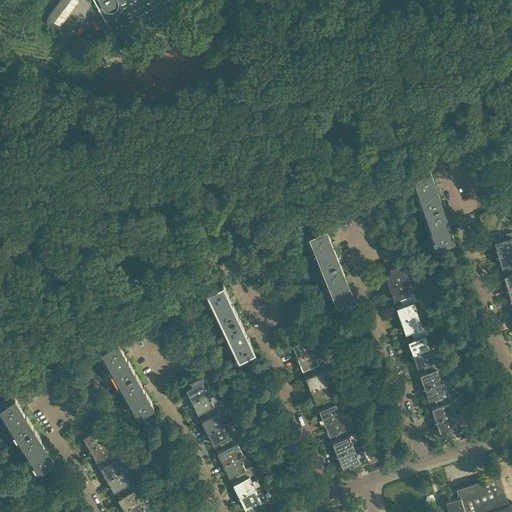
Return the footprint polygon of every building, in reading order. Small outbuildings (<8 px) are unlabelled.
[(58,29),(78,2),(76,0),(59,0),(60,0),(49,15),(45,20),(58,29)] [(181,0),(93,0),(97,7),(120,50),(120,49),(117,44),(149,27),(185,8),(188,14),(189,14),(181,0)] [(222,0),(223,0),(228,6),(230,9),(231,11),(231,13),(232,15),(232,18),(230,21),(230,23),(230,25),(230,27),(231,29),(232,31),(233,33),(234,34),(236,36),(237,37),(239,37),(240,36),(242,36),(244,33),(245,32),(248,26),(251,22),(252,21),(253,20),(255,19),(258,18),(260,18),(261,17),(262,17),(263,16),(265,13),(267,9),(268,6),(268,4),(268,2),(267,0),(266,0),(222,0)] [(474,165),(476,171),(487,166),(485,161),(474,165)] [(489,172),(487,166),(476,171),(478,176),(489,172)] [(410,177),(416,194),(436,188),(429,170),(410,177)] [(478,176),(480,182),(491,178),(489,172),(478,176)] [(493,184),(491,178),(480,182),(482,188),(493,184)] [(482,188),(484,194),(495,190),(493,184),(482,188)] [(442,205),(436,188),(416,194),(422,212),(442,205)] [(497,195),(495,190),(484,194),(486,199),(497,195)] [(486,199),(488,205),(499,201),(497,195),(486,199)] [(422,212),(428,229),(447,222),(442,205),(422,212)] [(379,217),(371,220),(368,221),(370,226),(381,222),(379,217)] [(384,228),(381,222),(370,226),(372,232),(384,228)] [(454,239),(447,222),(428,229),(434,246),(454,239)] [(306,234),(312,252),(331,245),(325,228),(306,234)] [(372,232),(375,238),(386,234),(384,228),(372,232)] [(497,254),(511,250),(511,240),(511,237),(511,236),(511,231),(499,235),(500,239),(494,241),(497,254)] [(388,239),(386,234),(375,238),(377,243),(388,239)] [(377,243),(379,249),(391,245),(388,239),(377,243)] [(312,252),(317,269),(337,262),(331,245),(312,252)] [(393,250),(391,245),(379,249),(381,255),(393,250)] [(381,255),(384,261),(395,256),(393,250),(381,255)] [(511,250),(497,254),(501,267),(507,266),(508,270),(511,268),(511,250)] [(317,269),(323,286),(343,280),(337,262),(317,269)] [(384,274),(389,286),(409,279),(403,263),(389,268),(390,272),(384,274)] [(511,268),(508,270),(509,274),(503,275),(507,288),(511,286),(511,268)] [(411,285),(409,279),(389,286),(393,300),(399,297),(400,301),(414,296),(413,292),(410,293),(410,292),(413,291),(412,290),(414,290),(412,284),(411,285)] [(282,284),(280,280),(269,285),(271,289),(282,284)] [(349,297),(343,280),(323,286),(329,304),(349,297)] [(203,292),(211,309),(230,300),(222,283),(203,292)] [(285,290),(282,284),(271,289),(274,295),(285,290)] [(274,295),(276,301),(283,297),(287,295),(285,290),(274,295)] [(290,301),(287,295),(283,297),(276,301),(279,306),(290,301)] [(396,307),(400,319),(417,313),(413,302),(416,301),(414,296),(400,301),(402,305),(396,307)] [(211,309),(219,326),(238,317),(230,300),(211,309)] [(290,301),(279,306),(281,311),(292,306),(290,301)] [(295,312),(292,306),(281,311),(284,317),(295,312)] [(324,325),(326,324),(329,322),(323,308),(320,310),(316,312),(317,314),(314,316),(315,319),(322,321),(324,325)] [(295,312),(284,317),(287,324),(295,320),(298,319),(295,312)] [(422,327),(417,313),(400,319),(405,333),(411,331),(412,334),(426,329),(425,326),(422,327)] [(310,314),(301,318),(303,324),(312,320),(310,314)] [(219,326),(227,342),(246,333),(238,317),(219,326)] [(408,341),(412,353),(429,347),(424,335),(428,334),(426,329),(412,334),(413,339),(408,341)] [(173,330),(167,334),(163,336),(166,341),(176,335),(173,330)] [(292,344),(297,356),(313,350),(308,337),(311,336),(309,332),(296,338),(297,342),(292,344)] [(254,350),(246,333),(227,342),(235,359),(254,350)] [(179,340),(176,335),(166,341),(169,346),(179,340)] [(179,340),(169,346),(172,352),(182,346),(179,340)] [(98,351),(107,367),(126,357),(117,341),(98,351)] [(185,351),(182,346),(172,352),(175,357),(185,351)] [(433,360),(429,347),(412,353),(417,366),(422,364),(423,367),(438,363),(436,359),(433,360)] [(309,370),(323,364),(321,361),(316,348),(313,350),(297,356),(302,369),(307,367),(309,370)] [(185,351),(175,357),(178,362),(189,356),(185,351)] [(192,361),(189,356),(178,362),(181,367),(192,361)] [(107,367),(116,383),(135,373),(126,357),(107,367)] [(181,367),(185,373),(195,367),(192,361),(181,367)] [(419,374),(423,386),(440,380),(436,369),(439,367),(438,363),(423,367),(425,372),(419,374)] [(305,377),(310,389),(330,381),(323,364),(309,370),(311,374),(305,377)] [(116,383),(125,399),(143,389),(135,373),(116,383)] [(207,393),(211,391),(203,375),(189,382),(191,386),(185,389),(191,400),(207,393)] [(68,379),(61,384),(58,386),(61,391),(71,384),(68,379)] [(445,394),(440,380),(423,386),(428,400),(434,398),(435,401),(449,396),(448,393),(445,394)] [(330,381),(310,389),(315,402),(321,400),(322,403),(336,397),(335,394),(332,395),(327,383),(330,381)] [(65,395),(74,389),(71,384),(61,391),(65,395)] [(78,394),(74,389),(65,395),(68,400),(78,394)] [(143,389),(125,399),(134,415),(153,405),(143,389)] [(213,405),(207,393),(191,400),(197,413),(203,410),(205,414),(218,407),(216,403),(213,405)] [(78,394),(68,400),(71,406),(81,399),(78,394)] [(323,422),(340,415),(344,413),(340,403),(345,401),(343,395),(336,397),(322,403),(324,407),(318,409),(323,422)] [(431,407),(435,420),(455,413),(451,400),(449,396),(435,401),(437,405),(431,407)] [(0,405),(0,414),(6,424),(24,413),(14,397),(0,405)] [(84,404),(81,399),(71,406),(75,411),(84,404)] [(84,404),(75,411),(78,416),(88,409),(84,404)] [(201,420),(207,432),(223,424),(217,412),(220,411),(218,407),(205,414),(207,417),(201,420)] [(78,416),(82,422),(92,415),(88,409),(78,416)] [(24,413),(6,424),(16,439),(34,428),(24,413)] [(455,414),(455,413),(435,420),(440,433),(445,431),(447,435),(461,430),(460,426),(456,427),(452,415),(455,414)] [(345,427),(340,415),(323,422),(329,434),(334,432),(336,436),(350,430),(349,427),(348,426),(345,427)] [(229,436),(223,424),(207,432),(213,444),(219,442),(220,445),(234,439),(232,435),(229,436)] [(16,439),(26,455),(43,443),(34,428),(16,439)] [(83,436),(89,448),(105,439),(98,428),(83,436)] [(332,442),(337,455),(353,448),(348,436),(352,434),(350,430),(336,436),(337,440),(332,442)] [(112,451),(105,439),(89,448),(96,460),(101,457),(103,460),(117,453),(114,449),(112,451)] [(236,443),(234,439),(220,445),(222,449),(217,452),(223,464),(239,456),(242,454),(236,442),(236,443)] [(43,443),(26,455),(36,470),(53,459),(43,443)] [(358,460),(353,448),(337,455),(342,467),(348,465),(349,469),(363,463),(362,459),(358,460)] [(380,452),(379,453),(374,455),(376,461),(381,459),(382,458),(380,452)] [(100,467),(107,479),(122,470),(116,459),(119,457),(117,453),(103,460),(105,464),(100,467)] [(245,468),(239,456),(223,464),(229,476),(234,473),(236,477),(250,470),(248,466),(245,468)] [(129,482),(122,470),(107,479),(113,491),(119,488),(121,491),(134,484),(132,480),(129,482)] [(250,470),(236,477),(238,481),(232,483),(239,496),(259,486),(256,479),(251,481),(249,476),(252,474),(250,470)] [(511,511),(511,503),(508,505),(499,475),(456,488),(458,496),(445,501),(448,511),(511,511)] [(117,498),(124,510),(143,499),(140,495),(140,494),(140,493),(139,493),(136,487),(142,484),(140,481),(134,484),(121,491),(123,495),(117,498)] [(12,491),(10,489),(7,486),(0,491),(0,496),(2,499),(12,491)] [(265,498),(259,486),(239,496),(245,508),(247,506),(249,511),(266,502),(264,498),(265,498)] [(143,500),(143,499),(124,510),(125,511),(156,511),(158,511),(155,507),(150,510),(144,499),(143,500)] [(30,500),(27,502),(13,508),(15,511),(32,511),(30,505),(30,500)]
